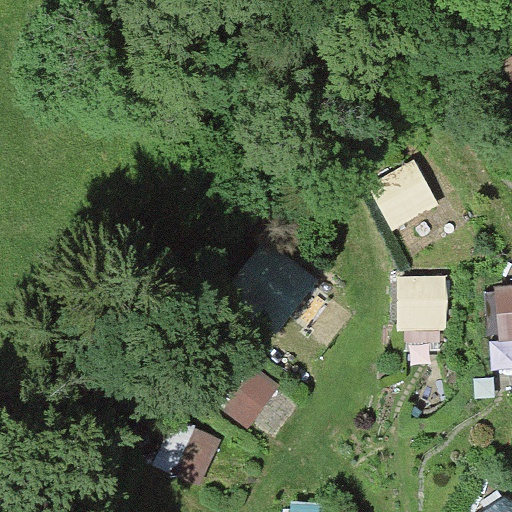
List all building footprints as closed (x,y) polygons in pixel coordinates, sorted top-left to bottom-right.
[(394,224),(444,201),(420,151),(370,175),(394,224)] [(233,285),(296,317),(322,269),(258,236),(233,285)] [(399,269),(401,346),(449,345),(447,267),(399,269)] [(492,345),(511,344),(511,273),(490,274),(492,345)] [(243,363),(232,410),(264,418),(275,371),(243,363)] [(177,412),(160,463),(209,478),(225,428),(177,412)] [(327,511),(328,501),(295,502),(294,511),(327,511)]
